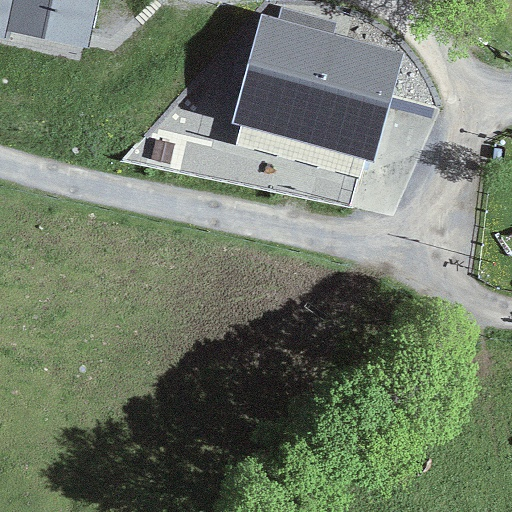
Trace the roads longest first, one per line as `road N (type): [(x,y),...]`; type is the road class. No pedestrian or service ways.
road 1 (track): [(429,264),(0,173)]
road 2 (track): [(324,6),(405,37),(479,124)]
road 3 (track): [(479,124),(429,264)]
